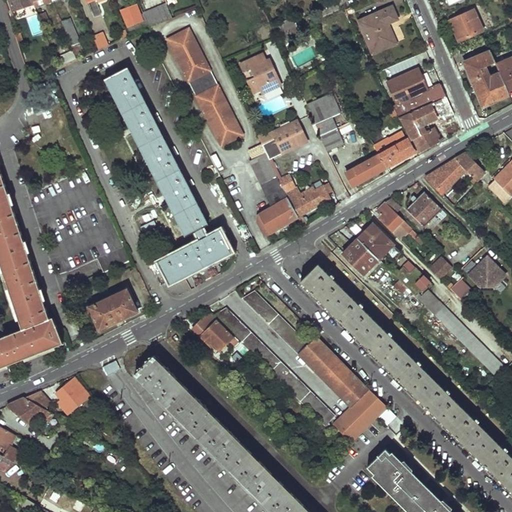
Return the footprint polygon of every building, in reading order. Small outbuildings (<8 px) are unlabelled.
[(9,0),(13,11),(33,4),(31,0),(9,0)] [(31,0),(33,4),(35,9),(52,3),(50,0),(31,0)] [(119,11),(126,28),(143,21),(136,4),(119,11)] [(166,4),(143,14),(148,28),(172,18),(166,4)] [(43,8),(36,11),(39,19),(40,18),(41,21),(45,20),(44,17),(46,16),(43,8)] [(360,22),(374,53),(396,43),(387,24),(396,19),(391,8),(360,22)] [(450,21),(459,42),(482,31),(473,11),(450,21)] [(277,25),(285,40),(300,32),(292,18),(277,25)] [(188,28),(166,39),(220,147),(243,136),(188,28)] [(92,37),(98,51),(108,46),(102,32),(92,37)] [(76,44),(71,46),(76,58),(81,55),(76,44)] [(64,63),(75,59),(72,53),(61,57),(64,63)] [(240,64),(253,93),(260,90),(262,94),(281,86),(269,60),(265,61),(262,54),(240,64)] [(511,57),(496,65),(508,90),(511,88),(511,57)] [(200,238),(158,260),(169,282),(232,250),(221,229),(208,235),(203,226),(207,224),(127,68),(105,79),(185,235),(195,230),(200,238)] [(392,106),(398,118),(446,97),(441,85),(427,91),(417,69),(387,82),(397,104),(392,106)] [(307,107),(328,152),(345,144),(333,117),(341,113),(331,95),(307,107)] [(404,127),(417,153),(440,140),(434,128),(426,132),(423,125),(436,119),(441,127),(442,127),(445,132),(449,131),(451,135),(460,130),(446,97),(398,118),(403,128),(404,127)] [(266,152),(269,159),(307,141),(297,120),(263,135),(261,131),(257,133),(266,152)] [(385,128),(388,134),(399,128),(396,122),(385,128)] [(388,138),(374,146),(378,155),(385,168),(413,153),(402,132),(389,139),(388,138)] [(73,142),(66,148),(72,156),(80,151),(73,142)] [(256,222),(264,236),(274,232),(298,217),(283,188),(279,179),(269,159),(266,152),(249,160),(257,176),(255,177),(270,208),(258,215),(256,222)] [(471,175),(476,180),(483,172),(465,153),(455,159),(465,169),(471,175)] [(345,173),(352,186),(385,168),(378,155),(345,173)] [(442,192),(465,169),(455,159),(440,168),(426,176),(442,192)] [(503,201),(511,192),(511,161),(488,185),(503,201)] [(0,368),(63,343),(53,317),(50,319),(44,302),(47,301),(42,288),(40,289),(29,255),(31,254),(27,241),(25,241),(13,207),(15,206),(11,193),(8,193),(0,168),(0,259),(23,329),(0,337),(0,368)] [(283,188),(298,217),(303,227),(307,224),(302,215),(330,199),(327,194),(333,191),(329,182),(317,189),(315,185),(301,193),(297,186),(295,187),(289,175),(279,179),(283,188)] [(462,184),(467,190),(476,180),(471,175),(462,184)] [(221,181),(228,193),(233,190),(226,178),(221,181)] [(424,226),(442,209),(425,192),(406,209),(424,226)] [(453,194),(448,199),(453,204),(458,199),(453,194)] [(392,197),(385,201),(386,202),(397,212),(402,207),(392,197)] [(232,202),(245,227),(247,225),(245,221),(248,220),(237,200),(232,202)] [(386,202),(376,211),(394,229),(399,224),(408,233),(412,228),(397,212),(386,202)] [(358,238),(378,259),(380,260),(394,245),(372,223),(358,238)] [(414,230),(410,234),(415,239),(419,236),(414,230)] [(364,275),(378,259),(358,238),(342,253),(364,275)] [(445,263),(434,252),(424,263),(434,273),(445,263)] [(505,275),(487,256),(468,274),(478,286),(494,286),(505,275)] [(402,266),(394,274),(399,279),(407,287),(411,291),(414,295),(429,280),(410,261),(404,267),(402,266)] [(511,457),(318,263),(302,279),(309,286),(341,319),(373,351),(401,379),(429,407),(461,439),(489,467),(511,490),(511,457)] [(453,276),(458,280),(461,276),(457,272),(453,276)] [(407,287),(399,279),(393,285),(401,293),(407,287)] [(449,288),(459,299),(467,291),(457,281),(449,288)] [(126,287),(88,306),(99,329),(137,310),(126,287)] [(256,289),(244,296),(351,406),(334,424),(351,441),(386,406),(316,336),(309,343),(256,289)] [(414,295),(411,291),(405,297),(416,309),(423,303),(420,301),(414,295)] [(429,291),(420,301),(423,303),(434,314),(443,304),(429,291)] [(443,304),(434,314),(496,376),(506,367),(443,304)] [(227,307),(214,315),(234,335),(240,341),(325,426),(335,415),(227,307)] [(207,312),(192,327),(209,343),(211,341),(220,350),(230,341),(235,346),(236,345),(238,347),(240,345),(238,343),(240,341),(234,335),(232,336),(207,312)] [(309,511),(153,356),(136,374),(146,384),(173,411),(202,440),(230,467),(252,489),(274,511),(309,511)] [(113,361),(103,369),(108,376),(119,368),(113,361)] [(67,414),(89,397),(75,378),(59,391),(64,398),(57,403),(67,414)] [(49,401),(39,390),(24,397),(45,409),(49,401)] [(50,412),(45,409),(24,397),(6,406),(28,424),(41,413),(47,417),(50,412)] [(16,435),(0,426),(0,454),(9,460),(20,466),(22,462),(17,459),(20,454),(13,449),(13,448),(13,446),(13,444),(12,443),(16,435)] [(368,465),(414,511),(448,511),(446,510),(449,507),(443,501),(441,503),(408,470),(410,468),(404,461),(402,464),(386,448),(368,465)] [(0,469),(3,471),(9,460),(0,454),(0,469)] [(49,497),(65,508),(72,497),(56,487),(49,497)] [(37,511),(41,506),(27,498),(25,503),(18,499),(12,508),(19,511),(20,511),(21,511),(29,511),(30,511),(31,511),(37,511)]
